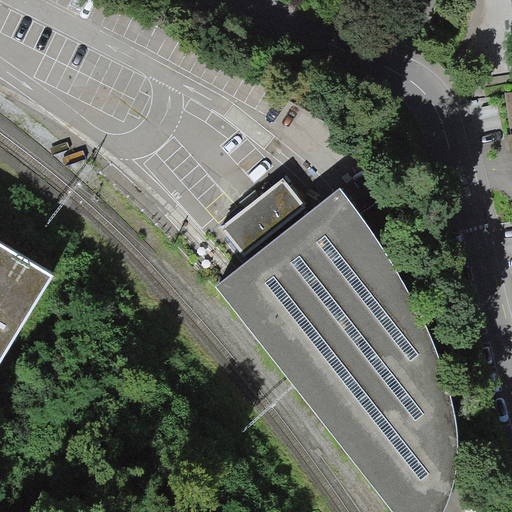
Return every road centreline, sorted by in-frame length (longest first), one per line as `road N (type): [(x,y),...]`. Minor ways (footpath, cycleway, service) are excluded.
road 1 (residential): [(511,379),(447,131),(421,90),(382,62)]
road 2 (residential): [(382,62),(221,0)]
